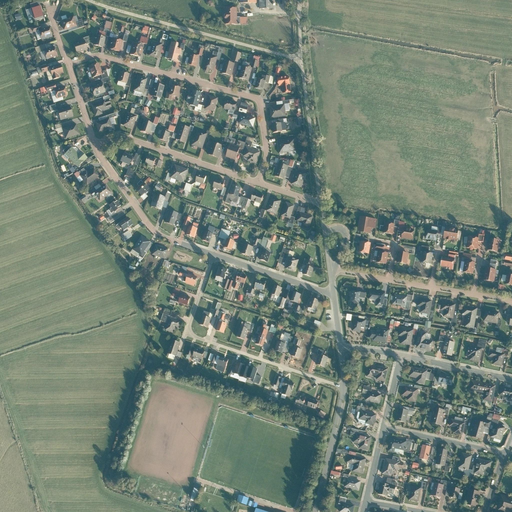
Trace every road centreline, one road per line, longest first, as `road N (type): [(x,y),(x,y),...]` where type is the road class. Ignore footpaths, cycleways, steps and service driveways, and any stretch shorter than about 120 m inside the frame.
road 1 (residential): [(69,65),(97,57),(256,98),(266,155),(258,183)]
road 2 (residential): [(213,255),(187,335),(343,388)]
road 3 (track): [(300,60),(86,0)]
road 4 (unclassified): [(320,203),(298,0)]
road 5 (residential): [(332,270),(511,300)]
road 6 (residential): [(258,183),(130,139),(95,145)]
road 7 (residential): [(213,255),(149,226),(95,145)]
road 8 (residential): [(316,511),(343,388)]
road 9 (residential): [(333,293),(213,255)]
road 10 (residential): [(383,428),(504,454)]
